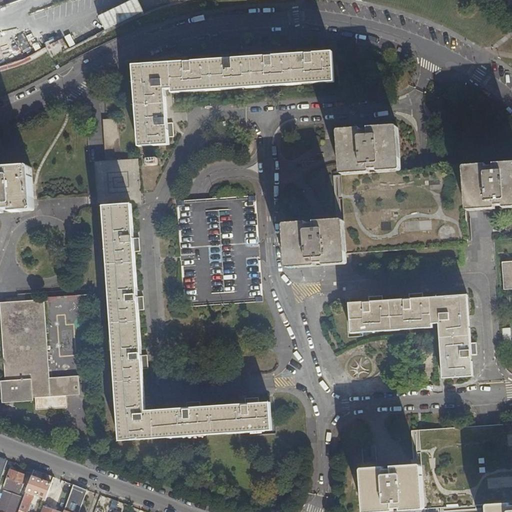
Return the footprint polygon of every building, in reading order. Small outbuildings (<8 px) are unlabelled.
[(136,0),(81,22),(87,37),(146,13),(140,0),(136,0)] [(57,42),(44,49),(50,58),(62,51),(57,42)] [(134,66),(134,70),(139,146),(169,144),(165,89),(174,89),(174,92),(334,81),(333,52),(326,53),(312,54),(287,56),(273,56),(246,58),(232,59),(205,61),(191,62),(149,65),(134,66)] [(105,161),(122,160),(120,118),(103,119),(105,161)] [(498,190),(493,165),(438,168),(402,170),(399,126),(338,130),(344,219),(285,223),(288,266),(347,263),(346,253),(469,244),(467,207),(501,205),(498,190)] [(122,160),(105,161),(96,162),(98,197),(98,205),(143,202),(140,159),(122,160)] [(511,163),(493,165),(498,190),(501,205),(504,206),(504,208),(511,207),(511,163)] [(0,211),(34,209),(34,207),(32,167),(0,168),(0,211)] [(156,187),(156,168),(144,168),(145,188),(156,187)] [(263,301),(256,195),(200,198),(178,200),(185,306),(263,301)] [(247,398),(248,404),(202,407),(201,401),(189,402),(189,408),(147,411),(144,369),(150,368),(149,356),(143,356),(140,310),(146,309),(145,297),(139,297),(136,251),(142,251),(141,238),(135,238),(133,205),(105,207),(121,440),(273,430),(271,402),(261,403),(260,397),(247,398)] [(503,290),(511,289),(511,262),(501,263),(503,290)] [(474,376),(468,295),(349,303),(351,332),(432,327),(432,324),(440,324),(444,378),(474,376)] [(46,323),(45,307),(44,300),(2,303),(1,303),(4,348),(6,381),(0,381),(2,402),(34,400),(34,396),(80,394),(79,376),(50,378),(46,323)] [(501,329),(502,343),(511,342),(511,328),(501,329)] [(292,432),(306,429),(304,418),(290,421),(292,432)] [(511,511),(511,425),(420,431),(422,465),(362,469),(364,511),(373,511),(488,505),(488,511),(511,511)] [(269,448),(271,459),(295,453),(293,443),(269,448)] [(25,484),(29,485),(34,470),(29,468),(26,475),(11,470),(5,487),(21,493),(25,484)] [(28,511),(34,496),(37,497),(37,495),(46,499),(54,477),(34,470),(29,485),(18,511),(28,511)] [(79,511),(87,490),(74,485),(64,511),(79,511)] [(16,511),(22,497),(7,492),(0,511),(3,511),(16,511)] [(110,509),(115,511),(118,502),(113,500),(110,509)]
